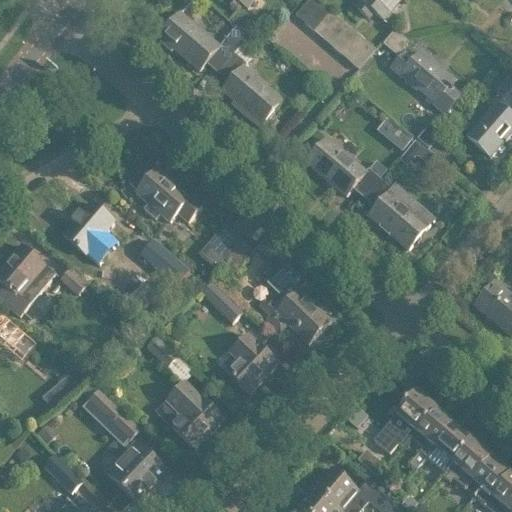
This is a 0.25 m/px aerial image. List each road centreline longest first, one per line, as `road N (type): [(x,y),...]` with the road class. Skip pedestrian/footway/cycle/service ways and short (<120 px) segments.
road 1 (residential): [(403,316),(154,104)]
road 2 (residential): [(214,511),(403,316)]
road 3 (residential): [(0,191),(154,104)]
road 4 (residential): [(403,316),(511,193)]
road 5 (residential): [(511,409),(403,316)]
road 6 (residential): [(154,104),(58,18)]
